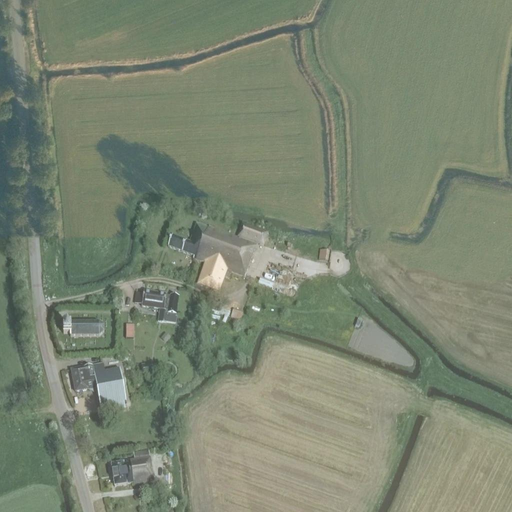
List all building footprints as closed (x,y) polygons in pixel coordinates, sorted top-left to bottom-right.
[(219,293),(225,278),(229,279),(231,273),(244,278),(256,246),(195,224),(193,232),(189,243),(171,236),(167,247),(193,257),(192,259),(203,263),(196,285),(219,293)] [(263,246),(267,232),(241,224),(237,236),(263,246)] [(328,261),(330,251),(321,249),(319,259),(328,261)] [(165,295),(143,291),(142,294),(135,293),(134,304),(141,305),(140,307),(160,310),(159,313),(163,314),(161,323),(176,325),(177,315),(175,314),(178,297),(169,295),(169,296),(165,296),(165,295)] [(241,321),(244,313),(233,309),(230,317),(241,321)] [(134,347),(135,324),(128,324),(128,312),(120,311),(119,347),(134,347)] [(98,324),(71,324),(71,323),(70,323),(70,326),(63,326),(63,329),(63,330),(63,332),(63,334),(70,334),(70,337),(71,338),(71,337),(98,338),(99,337),(103,334),(104,333),(103,333),(103,328),(104,328),(103,327),(99,324),(98,323),(98,324)] [(165,344),(170,337),(165,333),(160,340),(165,344)] [(141,366),(140,359),(132,360),(135,379),(142,378),(142,375),(141,366)] [(104,373),(102,365),(71,371),(75,393),(96,389),(100,408),(126,403),(119,370),(104,373)] [(142,375),(150,374),(149,365),(141,366),(142,375)] [(133,486),(153,483),(149,452),(133,454),(134,460),(122,462),(123,464),(111,465),(114,487),(126,485),(133,484),(133,486)]
